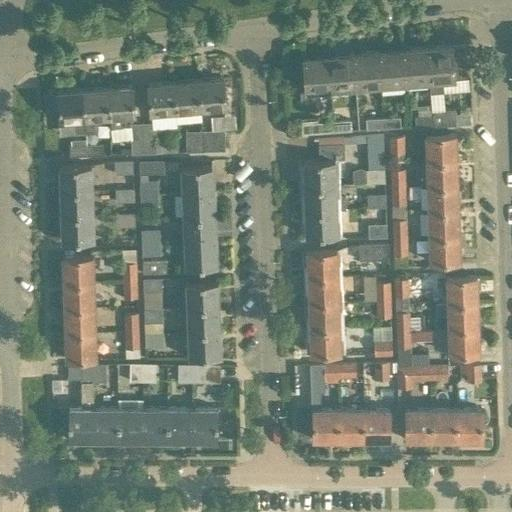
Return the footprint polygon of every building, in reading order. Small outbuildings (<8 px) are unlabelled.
[(452,44),(426,46),(429,79),(430,92),(444,91),(443,78),(467,76),(465,44),(452,45),(452,44)] [(426,46),(401,48),(404,81),(429,79),(426,46)] [(401,48),(377,50),(380,83),(404,81),(401,48)] [(377,50),(352,52),(355,86),(380,83),(377,50)] [(352,52),(327,54),(329,88),(355,86),(352,52)] [(305,88),(300,89),(301,99),(313,98),(312,89),(329,88),(327,54),(302,56),(305,88)] [(223,76),(198,78),(200,107),(225,105),(223,76)] [(198,78),(173,80),(175,109),(176,122),(201,120),(200,107),(198,78)] [(173,80),(147,82),(150,111),(175,109),(173,80)] [(132,84),(106,86),(109,114),(110,114),(111,126),(122,125),(121,113),(134,112),(132,84)] [(106,86),(81,88),(85,132),(97,131),(95,116),(109,114),(106,86)] [(81,88),(56,90),(58,110),(59,119),(71,118),(72,133),(85,132),(81,88)] [(434,114),(431,114),(432,124),(455,123),(455,108),(433,109),(434,114)] [(431,114),(415,115),(415,125),(432,124),(431,114)] [(399,115),(383,116),(383,126),(400,125),(399,115)] [(383,116),(366,118),(366,128),(383,126),(383,116)] [(316,119),(301,120),(302,132),(332,130),(331,120),(316,121),(316,119)] [(350,119),(331,120),(332,130),(351,129),(350,119)] [(155,121),(143,122),(144,152),(156,151),(155,121)] [(143,122),(130,122),(130,124),(131,152),(144,152),(143,122)] [(201,129),(186,130),(187,150),(202,150),(201,129)] [(224,129),(201,129),(202,150),(225,149),(224,129)] [(368,168),(365,168),(366,180),(384,179),(382,134),(366,135),(367,139),(368,168)] [(456,134),(424,134),(425,160),(443,160),(457,159),(456,134)] [(403,135),(389,135),(390,152),(404,152),(403,135)] [(71,144),(69,144),(70,154),(86,154),(86,143),(86,138),(71,139),(71,144)] [(103,143),(86,143),(86,154),(103,153),(103,143)] [(318,160),(303,160),(303,181),(334,180),(333,159),(344,159),(344,144),(318,145),(318,160)] [(163,158),(139,159),(139,179),(140,192),(158,192),(157,179),(148,179),(148,172),(164,172),(163,158)] [(132,159),(115,160),(115,172),(121,172),(133,172),(132,159)] [(443,160),(425,160),(426,186),(438,185),(457,185),(457,159),(443,160)] [(91,164),(59,165),(59,190),(92,189),(91,164)] [(212,165),(181,166),(182,191),(213,190),(212,165)] [(359,166),(352,169),(353,181),(366,180),(365,168),(359,166)] [(404,169),(390,169),(391,186),(394,186),(405,186),(404,169)] [(303,181),(302,181),(303,208),(335,207),(344,207),(344,202),(348,201),(348,196),(335,196),(334,180),(303,181)] [(438,185),(426,186),(426,211),(435,211),(458,210),(457,185),(438,185)] [(394,186),(391,186),(391,203),(405,203),(405,186),(394,186)] [(133,187),(115,188),(116,201),(134,200),(133,187)] [(92,189),(59,190),(60,214),(92,213),(92,189)] [(213,190),(182,191),(183,215),(214,214),(213,190)] [(158,192),(140,192),(140,205),(158,205),(158,192)] [(385,192),(367,192),(368,206),(373,206),(386,206),(386,204),(385,192)] [(335,207),(303,208),(304,236),(336,235),(335,207)] [(435,211),(426,211),(427,236),(458,235),(458,210),(435,211)] [(134,212),(116,212),(117,225),(134,225),(134,212)] [(92,213),(60,214),(61,239),(93,238),(92,213)] [(214,214),(183,215),(184,239),(215,238),(214,214)] [(405,220),(391,220),(392,237),(393,237),(406,237),(405,220)] [(386,222),(368,223),(368,236),(386,235),(386,222)] [(159,228),(141,228),(141,241),(160,240),(159,228)] [(458,235),(427,236),(428,262),(459,261),(458,235)] [(392,237),(392,254),(406,254),(406,237),(393,237),(392,237)] [(215,238),(184,239),(185,264),(216,263),(215,238)] [(160,240),(141,241),(142,255),(160,254),(160,240)] [(388,241),(358,242),(358,258),(388,257),(388,241)] [(336,250),(305,251),(306,277),(333,276),(336,276),(336,250)] [(93,254),(62,255),(63,281),(94,280),(93,254)] [(166,258),(142,259),(143,272),(167,271),(166,258)] [(136,261),(122,261),(122,280),(137,280),(136,261)] [(161,276),(142,277),(143,290),(161,289),(161,276)] [(333,276),(306,277),(307,302),(324,302),(337,301),(336,276),(333,276)] [(476,276),(445,277),(446,303),(453,303),(477,302),(476,276)] [(408,278),(394,279),(395,296),(409,296),(408,278)] [(94,280),(63,281),(64,306),(94,305),(94,280)] [(137,280),(122,280),(123,297),(137,296),(137,280)] [(217,280),(186,281),(186,306),(218,305),(217,280)] [(389,283),(375,283),(376,300),(390,300),(389,283)] [(390,300),(376,300),(376,317),(390,317),(390,300)] [(324,302),(307,302),(307,327),(338,326),(337,301),(324,302)] [(446,303),(435,303),(435,315),(446,315),(446,328),(477,327),(477,302),(453,303),(446,303)] [(94,305),(64,306),(65,331),(95,330),(94,305)] [(218,305),(186,306),(187,330),(219,329),(218,305)] [(162,307),(143,308),(144,321),(162,320),(162,307)] [(138,311),(124,311),(124,331),(139,330),(138,311)] [(409,312),(395,313),(396,329),(410,329),(409,312)] [(338,326),(307,327),(308,353),(338,352),(338,326)] [(477,327),(446,328),(447,353),(478,352),(477,327)] [(219,329),(187,330),(188,355),(220,353),(219,329)] [(410,329),(396,329),(396,347),(410,346),(410,329)] [(95,330),(65,331),(65,357),(96,356),(95,330)] [(139,330),(124,331),(125,347),(139,346),(139,330)] [(163,331),(144,332),(145,345),(163,345),(163,331)] [(391,341),(373,342),(374,355),(391,354),(391,341)] [(338,362),(337,362),(338,375),(356,374),(355,361),(338,362)] [(387,361),(374,362),(374,380),(388,379),(387,361)] [(94,362),(68,363),(68,377),(81,377),(81,406),(69,406),(69,438),(93,438),(94,406),(94,380),(94,362)] [(94,362),(94,380),(106,380),(105,362),(94,362)] [(130,362),(130,380),(142,380),(143,362),(130,362)] [(143,362),(142,380),(155,380),(156,362),(143,362)] [(324,362),(309,363),(311,408),(312,408),(312,439),(337,440),(337,437),(338,408),(320,408),(320,389),(324,389),(324,380),(338,380),(338,375),(337,362),(324,362)] [(480,362),(460,363),(461,371),(467,371),(467,380),(480,380),(480,362)] [(178,363),(178,380),(192,381),(192,363),(178,363)] [(192,363),(192,381),(220,381),(220,364),(192,363)] [(431,364),(398,366),(398,386),(413,386),(412,378),(430,377),(431,364)] [(431,364),(430,377),(448,377),(448,364),(431,364)] [(362,379),(351,380),(351,392),(362,392),(362,379)] [(118,406),(118,438),(143,438),(143,406),(143,397),(118,397),(118,406)] [(94,406),(93,438),(118,438),(118,406),(94,406)] [(143,406),(143,438),(167,438),(167,406),(143,406)] [(167,406),(167,438),(192,438),(192,406),(167,406)] [(192,406),(192,438),(216,438),(216,406),(192,406)] [(337,437),(337,440),(362,440),(362,409),(338,408),(337,437)] [(405,408),(404,440),(430,440),(430,412),(430,409),(405,408)] [(362,440),(388,440),(388,409),(362,409),(362,440)] [(430,412),(430,440),(455,441),(455,409),(430,409),(430,412)] [(455,409),(455,441),(481,441),(481,409),(455,409)]
